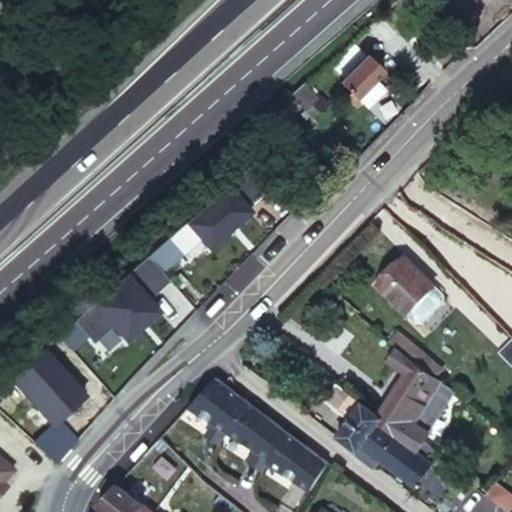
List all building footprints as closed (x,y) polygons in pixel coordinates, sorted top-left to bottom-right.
[(0,0),(0,24),(13,25),(15,0),(0,0)] [(367,55),(339,80),(355,98),(384,73),(367,55)] [(0,78),(0,108),(19,112),(26,79),(0,78)] [(307,82),(292,96),(313,117),(324,107),(315,98),(320,94),(307,82)] [(252,170),(186,225),(201,243),(209,252),(251,217),(246,211),(270,191),(252,170)] [(176,233),(149,257),(164,274),(201,243),(186,225),(176,233)] [(149,257),(77,321),(96,342),(114,326),(127,341),(159,313),(149,301),(171,282),(164,274),(149,257)] [(380,287),(409,314),(436,286),(407,259),(380,287)] [(475,323),(436,286),(409,314),(449,351),(455,351),(476,329),(475,323)] [(393,342),(399,347),(421,363),(435,373),(438,369),(442,363),(401,332),(393,342)] [(421,363),(399,347),(389,360),(411,377),(421,363)] [(43,351),(10,380),(51,426),(84,397),(43,351)] [(411,377),(382,415),(386,419),(383,424),(403,438),(406,442),(420,425),(429,433),(459,393),(459,391),(440,377),(435,373),(421,363),(411,377)] [(242,397),(218,379),(202,397),(227,416),(234,408),(242,397)] [(248,402),(242,397),(234,408),(242,413),(248,402)] [(258,409),(248,402),(242,413),(249,419),(258,409)] [(364,448),(384,463),(403,438),(383,424),(386,419),(382,415),(366,403),(340,438),(360,454),(364,448)] [(290,434),(278,424),(273,431),(286,441),(290,434)] [(299,450),(304,444),(302,442),(290,434),(286,441),(299,450)] [(406,442),(403,438),(384,463),(419,490),(431,474),(438,465),(425,455),(406,442)] [(324,458),(304,444),(299,450),(290,461),(310,476),(324,458)] [(433,444),(425,455),(438,465),(442,460),(446,454),(433,444)] [(14,470),(0,457),(0,485),(3,483),(14,470)] [(310,476),(320,484),(332,465),(324,458),(310,476)] [(461,475),(442,460),(438,465),(431,474),(445,485),(449,479),(455,483),(461,475)] [(320,484),(357,511),(374,511),(382,502),(361,487),(332,465),(320,484)] [(121,485),(101,507),(107,511),(138,511),(146,504),(121,485)] [(511,511),(511,495),(501,486),(491,498),(500,505),(509,511),(511,511)] [(395,511),(382,502),(374,511),(395,511)]
